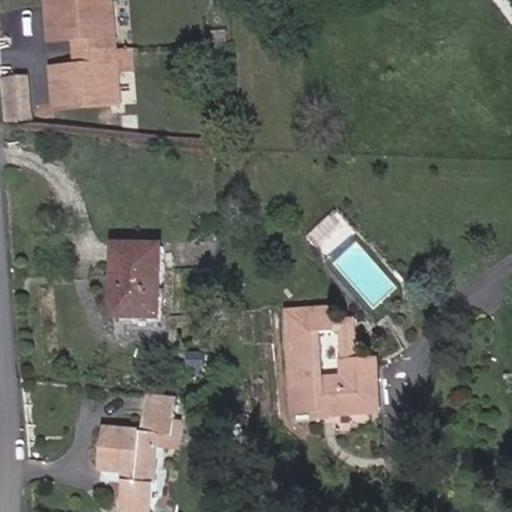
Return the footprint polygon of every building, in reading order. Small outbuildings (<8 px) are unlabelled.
[(118,51),(114,0),(83,0),(49,2),(52,43),(76,41),(87,41),(88,53),(118,51)] [(88,53),(87,41),(76,41),(77,54),(88,53)] [(135,70),(134,50),(118,51),(119,71),(135,70)] [(119,71),(118,51),(88,53),(89,66),(78,67),(53,68),(56,109),(121,105),(119,71)] [(89,66),(88,53),(77,54),(78,67),(89,66)] [(9,120),(36,118),(32,74),(5,76),(9,120)] [(163,321),(166,247),(118,246),(115,319),(163,321)] [(379,415),(376,364),(362,365),(350,366),(351,381),(328,382),(326,336),(339,335),(338,323),(338,312),(292,314),(298,414),(336,412),(336,417),(379,415)] [(362,365),(360,322),(338,323),(339,335),(348,335),(350,366),(362,365)] [(160,471),(162,450),(164,438),(178,440),(180,424),(183,402),(152,398),(148,435),(107,430),(103,470),(133,474),(132,483),(128,483),(125,505),(158,509),(162,472),(160,471)] [(183,452),(186,425),(180,424),(178,440),(164,438),(162,450),(183,452)]
